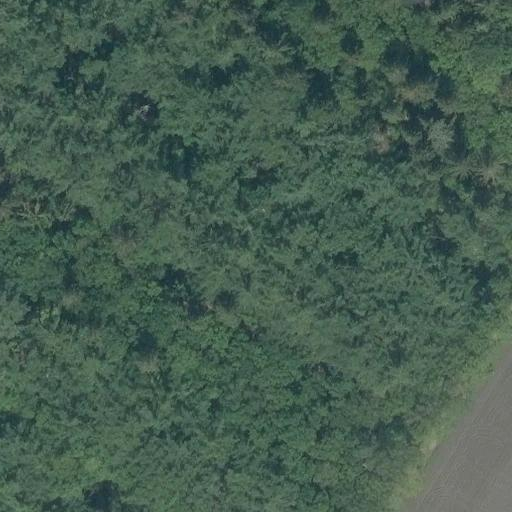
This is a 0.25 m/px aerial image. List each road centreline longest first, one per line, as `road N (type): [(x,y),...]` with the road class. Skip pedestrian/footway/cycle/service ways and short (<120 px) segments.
road 1 (track): [(511,321),(386,511)]
road 2 (track): [(511,106),(369,0)]
